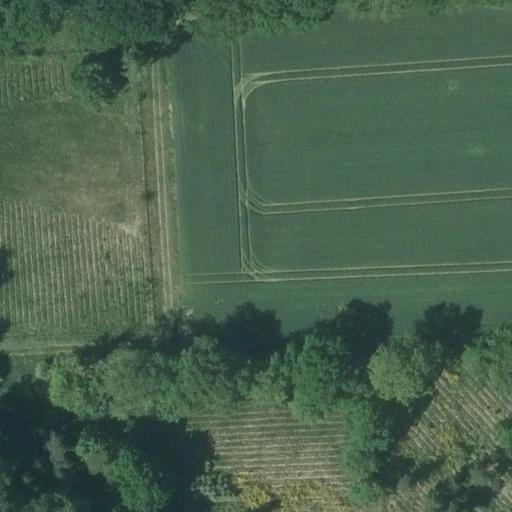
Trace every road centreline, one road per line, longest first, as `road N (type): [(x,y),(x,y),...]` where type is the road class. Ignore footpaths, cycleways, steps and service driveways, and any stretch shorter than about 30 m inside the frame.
road 1 (track): [(511,332),(169,343)]
road 2 (track): [(151,13),(169,343)]
road 3 (track): [(151,13),(0,17)]
road 4 (track): [(292,0),(151,13)]
